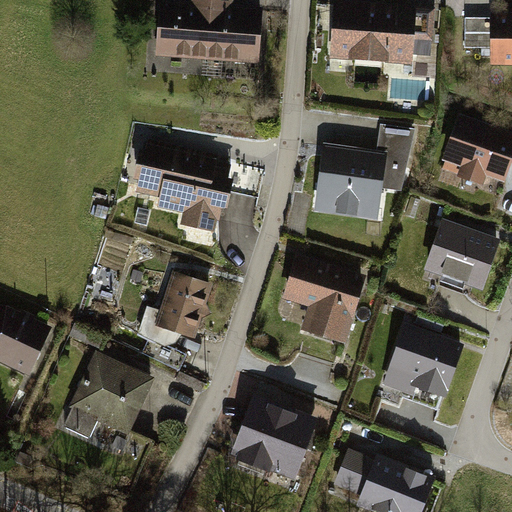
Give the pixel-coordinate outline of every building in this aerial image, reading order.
[(160,53),(209,56),(212,8),(164,5),(160,53)] [(407,10),(337,6),(334,55),(412,59),(413,53),(431,54),(434,10),(407,8),(407,10)] [(262,12),(212,8),(209,56),(258,60),(262,12)] [(511,17),(496,18),(497,47),(496,61),(511,61),(511,17)] [(496,18),(466,18),(466,48),(497,47),(496,18)] [(511,136),(461,119),(448,158),(467,164),(463,176),(482,182),(486,171),(505,178),(510,161),(511,161),(511,136)] [(380,157),(324,149),(319,203),(380,211),(384,171),(403,173),(413,130),(383,126),(380,157)] [(140,188),(188,198),(197,162),(198,155),(150,144),(140,188)] [(230,170),(197,162),(188,198),(186,208),(191,209),(187,224),(212,229),(215,215),(220,216),(225,191),(230,170)] [(232,162),(230,170),(225,191),(260,198),(267,171),(232,162)] [(498,243),(444,224),(429,267),(483,286),(498,243)] [(363,279),(300,260),(289,296),(315,304),(307,327),(344,339),(363,279)] [(178,274),(165,312),(161,325),(170,328),(194,335),(199,317),(209,312),(204,303),(210,284),(178,274)] [(165,346),(170,328),(161,325),(165,312),(144,306),(136,333),(149,340),(144,352),(180,370),(186,355),(165,346)] [(0,355),(31,370),(49,331),(7,311),(0,311),(0,355)] [(74,333),(103,345),(106,337),(78,325),(74,333)] [(462,347),(408,328),(394,368),(412,374),(403,398),(439,411),(462,347)] [(0,355),(0,411),(9,416),(31,370),(0,355)] [(152,379),(99,355),(66,426),(91,438),(101,418),(128,430),(152,379)] [(317,422),(255,399),(235,452),(243,455),(242,460),(269,470),(271,465),(297,475),(317,422)] [(155,443),(128,430),(113,461),(140,473),(155,443)] [(366,495),(379,463),(351,453),(339,484),(366,495)] [(379,463),(366,495),(363,503),(385,511),(418,511),(431,480),(380,459),(379,463)]
